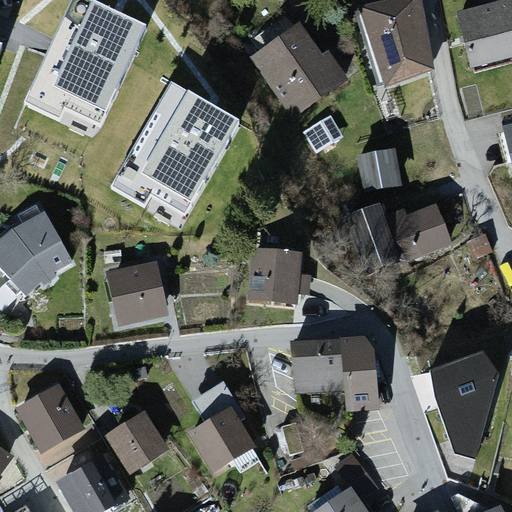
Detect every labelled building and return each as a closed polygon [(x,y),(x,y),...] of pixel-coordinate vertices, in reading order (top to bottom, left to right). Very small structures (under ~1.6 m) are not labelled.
[(442,81),(420,4),(365,19),(386,96),(442,81)] [(511,4),(457,19),(472,75),(511,64),(511,4)] [(324,64),(301,31),(251,65),(293,126),(349,88),(330,60),(324,64)] [(166,70),(113,44),(79,113),(131,139),(166,70)] [(191,234),(245,131),(171,92),(117,195),(191,234)] [(346,141),(333,119),(311,132),(323,154),(346,141)] [(398,155),(361,160),(367,198),(403,193),(398,155)] [(402,265),(381,209),(350,220),(371,276),(402,265)] [(406,213),(392,218),(409,268),(454,252),(439,209),(408,219),(406,213)] [(39,218),(0,249),(0,281),(24,311),(78,268),(39,218)] [(303,254),(252,250),(247,305),(298,309),(303,254)] [(159,266),(107,276),(118,331),(170,321),(159,266)] [(371,342),(294,348),(298,399),(346,395),(347,415),(376,412),(371,342)] [(62,388),(16,414),(42,459),(88,433),(62,388)] [(258,453),(233,410),(188,437),(214,479),(258,453)] [(146,414),(107,440),(132,477),(171,451),(146,414)] [(0,484),(16,461),(0,450),(0,484)] [(340,466),(364,500),(382,488),(357,454),(340,466)] [(107,456),(57,484),(72,511),(120,511),(134,505),(107,456)] [(367,511),(353,490),(319,511),(367,511)]
